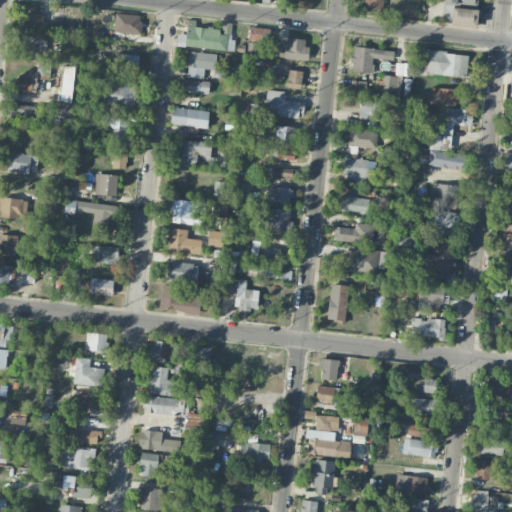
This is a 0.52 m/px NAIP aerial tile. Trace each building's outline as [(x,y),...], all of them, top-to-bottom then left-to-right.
[(385,0),(364,0),(364,8),(385,9),(385,0)] [(450,25),(477,28),(479,10),(452,7),(450,25)] [(43,13),(25,13),(25,26),(42,27),(43,13)] [(141,15),(115,14),(114,33),(141,34),(141,15)] [(234,23),(221,22),(221,28),(195,27),(196,20),(187,19),(186,34),(177,34),(176,46),(231,51),(234,23)] [(269,29),(250,26),(248,40),(267,42),(269,29)] [(46,33),(20,32),(19,57),(45,58),(46,33)] [(307,59),(308,39),(286,38),(286,45),(277,44),(277,58),(307,59)] [(351,71),(371,72),(372,58),(383,59),(384,49),(352,47),(351,71)] [(468,54),(419,49),(417,71),(466,76),(468,54)] [(113,70),(137,73),(139,56),(116,52),(113,70)] [(215,69),(215,53),(187,52),(187,78),(203,78),(203,69),(215,69)] [(408,63),(395,63),(395,75),(383,75),(383,80),(375,80),(374,93),(400,93),(401,82),(408,82),(408,63)] [(302,70),(288,70),(287,88),(301,88),(302,70)] [(17,90),(36,91),(37,72),(17,71),(17,90)] [(209,93),(209,80),(182,80),(182,92),(209,93)] [(366,97),(366,81),(349,80),(349,96),(366,97)] [(136,83),(107,81),(106,104),(135,105),(136,83)] [(430,104),(455,104),(455,88),(430,88),(430,104)] [(264,116),(301,117),(302,101),(284,100),(284,91),(266,90),(264,116)] [(358,118),(376,120),(378,101),(360,99),(358,118)] [(34,120),(36,107),(12,103),(10,117),(34,120)] [(170,124),(207,128),(209,111),(172,107),(170,124)] [(455,132),(455,125),(465,126),(466,109),(445,109),(444,123),(437,122),(437,131),(455,132)] [(129,119),(112,118),(111,141),(125,141),(126,133),(129,133),(129,119)] [(294,126),(272,126),(271,146),(294,147),(294,126)] [(377,147),(377,131),(349,130),(348,146),(377,147)] [(210,141),(179,140),(178,150),(182,150),(181,166),(196,167),(196,159),(209,159),(210,141)] [(428,167),(466,169),(467,152),(438,151),(438,142),(429,141),(428,167)] [(296,150),(268,150),(268,159),(296,159),(296,150)] [(126,169),(127,153),(112,152),(112,168),(126,169)] [(219,167),(231,168),(232,153),(220,152),(219,167)] [(38,155),(8,153),(7,171),(37,172),(38,155)] [(374,183),(375,160),(344,158),(343,182),(374,183)] [(293,170),(261,165),(260,173),(292,178),(293,170)] [(116,195),(117,174),(95,174),(94,194),(116,195)] [(222,182),(214,181),(213,197),(221,198),(222,182)] [(429,206),(456,207),(457,184),(430,183),(429,206)] [(291,204),(291,188),(274,187),(273,204),(291,204)] [(366,214),(368,198),(335,195),(334,211),(366,214)] [(0,215),(24,218),(26,199),(0,196),(0,215)] [(58,209),(60,200),(45,196),(43,206),(58,209)] [(201,226),(204,202),(174,199),(171,222),(201,226)] [(116,204),(66,201),(66,211),(94,213),(92,228),(114,230),(116,204)] [(288,237),(292,210),(269,207),(266,234),(288,237)] [(455,211),(434,211),(434,227),(455,228),(455,211)] [(389,245),(390,220),(378,219),(376,244),(389,245)] [(334,241),(373,242),(373,223),(354,223),(354,227),(334,227),(334,241)] [(167,251),(200,254),(201,240),(186,238),(187,229),(170,228),(167,251)] [(207,246),(223,247),(224,231),(208,231),(207,246)] [(511,249),(511,233),(499,232),(497,248),(511,249)] [(0,238),(0,254),(16,255),(17,235),(0,234),(0,238)] [(409,250),(411,238),(395,235),(394,248),(409,250)] [(260,241),(252,240),(249,258),(257,259),(260,241)] [(420,272),(453,273),(454,244),(431,243),(431,253),(421,253),(420,272)] [(118,265),(119,247),(91,246),(90,263),(118,265)] [(278,262),(280,248),(264,246),(262,260),(278,262)] [(167,281),(197,282),(198,263),(167,262),(167,281)] [(511,262),(495,262),(495,283),(511,282),(511,262)] [(247,274),(278,277),(279,267),(248,263),(247,274)] [(0,284),(11,286),(14,266),(0,264),(0,284)] [(34,283),(35,268),(22,268),(22,283),(34,283)] [(112,295),(113,279),(90,278),(89,294),(112,295)] [(257,309),(258,290),(245,289),(246,280),(236,279),(235,308),(257,309)] [(327,319),(344,321),(349,286),(331,283),(327,319)] [(160,311),(199,312),(199,298),(180,297),(181,285),(161,284),(160,311)] [(417,309),(441,311),(443,286),(420,284),(417,309)] [(444,319),(412,318),(411,336),(444,338),(444,319)] [(0,345),(10,346),(11,325),(0,324),(0,345)] [(144,360),(166,362),(167,342),(145,341),(144,360)] [(179,360),(180,344),(168,343),(168,359),(179,360)] [(211,347),(194,347),(193,364),(210,365),(211,347)] [(8,349),(0,348),(0,368),(7,369),(8,349)] [(90,359),(76,357),(72,383),(101,387),(103,368),(89,366),(90,359)] [(319,378),(336,380),(338,360),(321,358),(319,378)] [(168,368),(152,365),(148,392),(180,396),(182,381),(166,379),(168,368)] [(486,394),(508,397),(510,381),(488,378),(486,394)] [(423,392),(432,392),(432,379),(424,379),(423,392)] [(343,387),(316,386),(316,402),(343,403),(343,387)] [(100,392),(71,391),(71,414),(100,414),(100,392)] [(144,413),(189,415),(189,398),(144,397),(144,413)] [(437,415),(437,399),(414,398),(413,414),(437,415)] [(192,425),(204,425),(204,414),(192,414),(192,425)] [(338,432),(338,416),(316,415),(315,431),(338,432)] [(352,434),(366,436),(368,418),(355,416),(352,434)] [(96,443),(97,431),(79,430),(80,423),(69,423),(69,442),(96,443)] [(433,437),(434,428),(408,425),(407,434),(433,437)] [(162,432),(140,430),(138,449),(179,452),(180,440),(161,439),(162,432)] [(204,448),(217,450),(220,432),(207,430),(204,448)] [(506,440),(478,437),(476,453),(504,457),(506,440)] [(402,454),(435,457),(437,441),(403,438),(402,454)] [(350,456),(351,440),(308,439),(308,455),(350,456)] [(269,443),(240,442),(240,460),(268,461),(269,443)] [(94,448),(62,447),(61,468),(93,469),(94,448)] [(153,476),(154,468),(157,468),(158,454),(140,453),(139,475),(153,476)] [(313,494),(331,494),(332,461),(315,460),(313,494)] [(474,478),(497,480),(499,462),(476,460),(474,478)] [(428,477),(397,474),(395,493),(426,496),(428,477)] [(90,497),(91,477),(49,475),(48,487),(73,488),(73,497),(90,497)] [(139,508),(160,511),(163,489),(141,486),(139,508)] [(487,491),(472,490),(472,511),(494,511),(494,497),(487,497),(487,491)] [(412,508),(411,511),(426,511),(428,500),(407,498),(406,508),(412,508)] [(316,511),(317,500),(301,500),(300,511),(316,511)]
